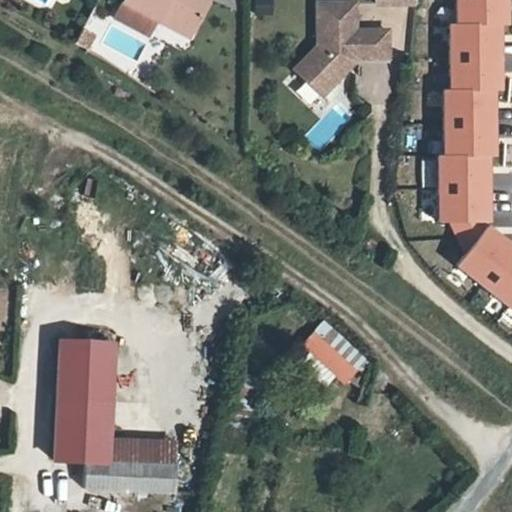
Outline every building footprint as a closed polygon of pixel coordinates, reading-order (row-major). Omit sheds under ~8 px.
[(125,0),(124,3),(159,22),(162,17),(193,34),(212,0),(125,0)] [(256,0),(256,14),(274,14),(273,0),(256,0)] [(510,24),(510,0),(457,0),(458,24),(504,24),(510,24)] [(355,2),(317,2),(317,46),(293,71),(321,98),(348,70),(345,66),(349,62),(356,62),(356,60),(389,59),(389,30),(355,30),(355,2)] [(190,40),(193,34),(162,17),(159,22),(190,40)] [(153,31),(184,47),(188,39),(157,23),(153,31)] [(504,90),(504,24),(458,24),(452,24),(452,90),(498,90),(504,90)] [(96,36),(85,30),(77,43),(87,50),(96,36)] [(498,155),(498,90),(452,90),(446,90),(446,156),(492,156),(498,155)] [(492,221),(492,156),(446,156),(439,156),(439,222),(492,221)] [(511,242),(491,227),(459,267),(511,307),(511,242)] [(293,351),(338,390),(364,359),(319,321),(293,351)] [(54,341),(52,400),(106,402),(108,342),(54,341)] [(104,439),(106,402),(52,400),(50,461),(81,462),(80,488),(171,491),(172,465),(104,463),(104,439)] [(104,463),(172,465),(172,442),(104,439),(104,463)]
